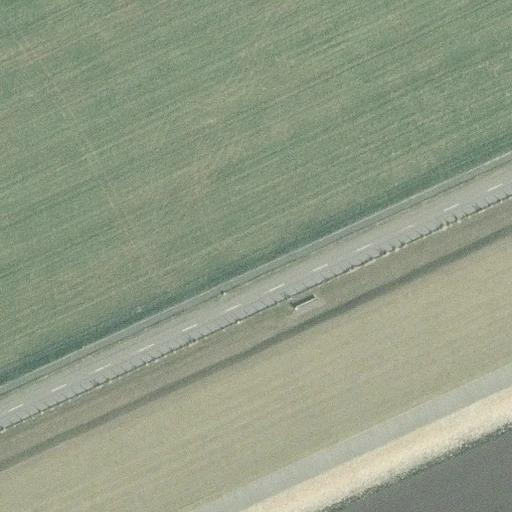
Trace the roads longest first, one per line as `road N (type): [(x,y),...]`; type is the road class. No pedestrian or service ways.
road 1 (residential): [(0,427),(511,189)]
road 2 (track): [(511,378),(220,511)]
